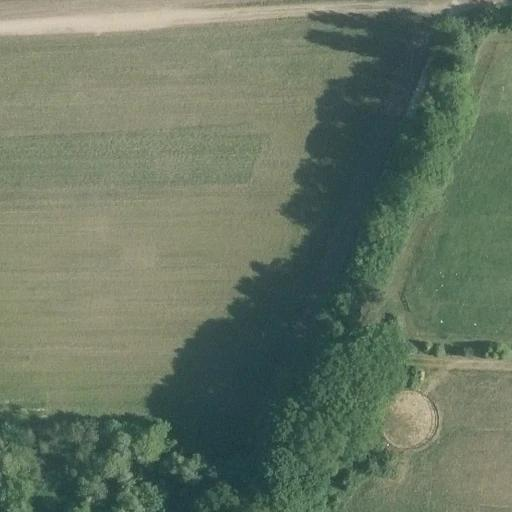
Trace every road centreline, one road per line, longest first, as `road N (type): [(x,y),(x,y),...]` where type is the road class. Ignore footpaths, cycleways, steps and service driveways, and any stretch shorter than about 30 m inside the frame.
road 1 (track): [(451,5),(0,30)]
road 2 (track): [(315,356),(511,363)]
